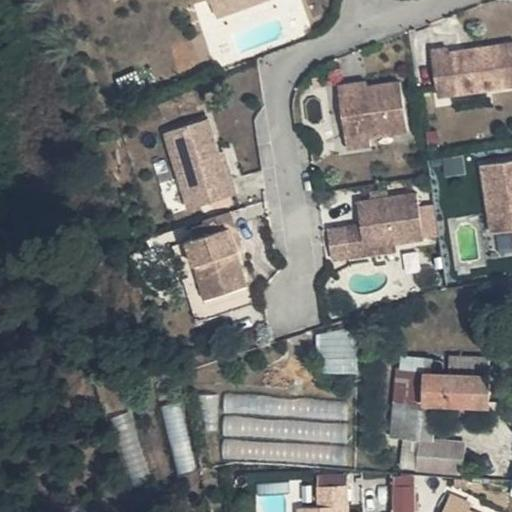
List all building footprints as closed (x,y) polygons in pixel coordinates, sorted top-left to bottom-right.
[(164,0),(168,10),(186,3),(188,10),(213,0),(226,0),(227,1),(231,0),(164,0)] [(226,0),(213,0),(188,10),(193,22),(245,3),(243,0),(231,0),(227,1),(226,0)] [(435,52),(410,55),(414,92),(441,90),(442,97),(511,88),(505,49),(460,55),(461,62),(448,63),(447,56),(436,57),(435,52)] [(460,55),(447,56),(448,63),(461,62),(460,55)] [(332,88),(316,90),(322,139),(346,136),(347,141),(386,136),(380,87),(333,93),(332,88)] [(185,119),(143,131),(161,194),(181,188),(185,205),(212,196),(202,164),(198,165),(196,156),(185,119)] [(346,136),(322,139),(323,144),(324,154),(348,151),(347,141),(346,136)] [(511,214),(510,204),(511,203),(511,167),(464,174),(472,240),(499,236),(511,233),(511,214)] [(166,210),(185,205),(181,188),(161,194),(166,210)] [(363,194),(349,196),(350,204),(351,204),(356,207),(364,206),(363,202),(365,202),(363,194)] [(350,204),(335,206),(338,229),(321,232),(304,234),(309,267),(326,264),(344,261),(342,250),(371,245),(400,240),(395,197),(365,202),(363,202),(364,206),(356,207),(351,204),(350,204)] [(217,248),(208,218),(181,226),(186,241),(166,248),(174,271),(185,306),(226,294),(214,259),(212,250),(217,248)] [(511,233),(499,236),(503,261),(511,259),(511,233)] [(371,245),(342,250),(344,261),(373,256),(371,245)] [(166,248),(152,252),(159,276),(174,271),(166,248)] [(324,328),(324,370),(360,370),(360,328),(324,328)] [(471,369),(434,363),(431,382),(409,377),(404,404),(426,409),(463,416),(471,369)] [(410,372),(382,367),(362,474),(393,482),(398,449),(404,404),(409,377),(410,372)] [(348,461),(353,399),(307,395),(301,457),(348,461)] [(171,400),(182,465),(196,463),(185,398),(171,400)] [(448,458),(398,449),(393,482),(442,485),(448,458)] [(447,488),(433,489),(433,496),(448,496),(447,488)] [(341,511),(341,495),(312,494),(311,511),(341,511)] [(451,511),(429,502),(424,511),(451,511)]
